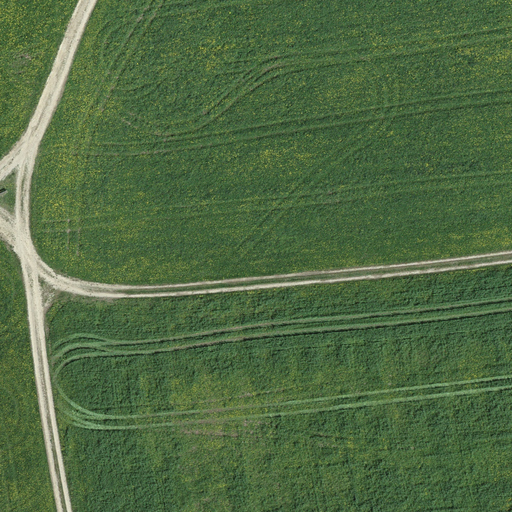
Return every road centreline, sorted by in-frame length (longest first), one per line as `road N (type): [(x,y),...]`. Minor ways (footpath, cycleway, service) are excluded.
road 1 (track): [(0,219),(51,279),(118,291),(511,257)]
road 2 (track): [(37,132),(21,200),(64,511)]
road 3 (track): [(91,0),(73,28),(37,132),(0,176)]
